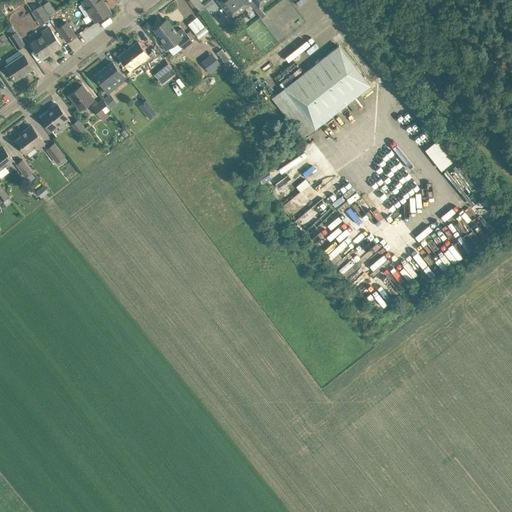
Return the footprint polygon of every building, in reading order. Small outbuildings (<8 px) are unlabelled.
[(82,0),(82,1),(95,21),(110,11),(105,2),(104,3),(103,1),(104,1),(103,0),(82,0)] [(217,0),(232,18),(251,4),(261,17),(265,14),(259,7),(268,0),(217,0)] [(295,34),(286,24),(300,12),(293,3),(288,6),(282,0),(274,6),(279,13),(265,24),(281,45),(295,34)] [(32,11),(40,23),(50,17),(42,5),(32,11)] [(166,19),(154,29),(164,42),(162,44),(166,49),(169,47),(170,48),(178,42),(183,48),(193,41),(186,33),(182,28),(177,32),(166,19)] [(201,20),(191,26),(200,43),(211,36),(201,20)] [(75,35),(66,22),(58,27),(67,41),(75,35)] [(43,33),(30,42),(41,58),(50,52),(49,52),(54,49),(54,50),(61,45),(49,26),(41,31),(43,33)] [(9,36),(18,49),(25,45),(16,31),(9,36)] [(308,58),(311,57),(301,40),(287,49),(297,65),(302,62),(300,59),(307,55),(308,58)] [(138,41),(119,56),(125,64),(130,69),(140,61),(150,74),(154,71),(159,77),(163,74),(172,67),(164,56),(155,63),(148,54),(138,41)] [(284,87),(315,127),(370,84),(339,44),(284,87)] [(220,49),(216,52),(223,60),(227,57),(220,49)] [(32,68),(27,59),(24,55),(7,66),(15,79),(22,74),(25,72),(25,73),(32,68)] [(221,64),(217,58),(206,67),(210,73),(221,64)] [(103,68),(95,75),(101,83),(104,87),(105,88),(106,87),(108,90),(123,78),(121,75),(122,74),(118,69),(112,62),(105,67),(106,67),(104,69),(103,68)] [(93,99),(88,93),(82,85),(79,87),(80,88),(77,90),(77,89),(69,95),(80,109),(93,99)] [(92,108),(103,121),(109,116),(107,113),(112,109),(103,99),(92,108)] [(148,118),(156,112),(145,99),(137,105),(148,118)] [(69,119),(58,104),(41,117),(52,130),(62,122),(64,123),(69,119)] [(72,124),(80,135),(87,130),(79,119),(72,124)] [(260,136),(264,142),(279,129),(274,123),(260,136)] [(329,151),(341,143),(326,123),(314,132),(329,151)] [(45,143),(39,135),(33,127),(30,129),(28,127),(20,133),(22,135),(16,140),(27,154),(39,145),(40,147),(45,143)] [(443,135),(424,148),(440,170),(459,156),(443,135)] [(64,156),(54,143),(47,149),(57,161),(64,156)] [(311,163),(322,155),(314,144),(303,152),(311,163)] [(0,169),(13,159),(9,154),(3,147),(0,149),(0,169)] [(331,149),(332,151),(308,171),(312,176),(338,154),(333,148),(331,149)] [(33,171),(23,158),(16,164),(26,176),(33,171)] [(265,188),(286,175),(280,166),(260,179),(265,188)] [(346,169),(318,192),(323,199),(317,204),(320,207),(327,202),(331,207),(342,198),(338,192),(344,187),(340,182),(349,174),(346,169)] [(492,205),(493,205),(485,195),(473,205),(488,223),(499,214),(492,205)]
